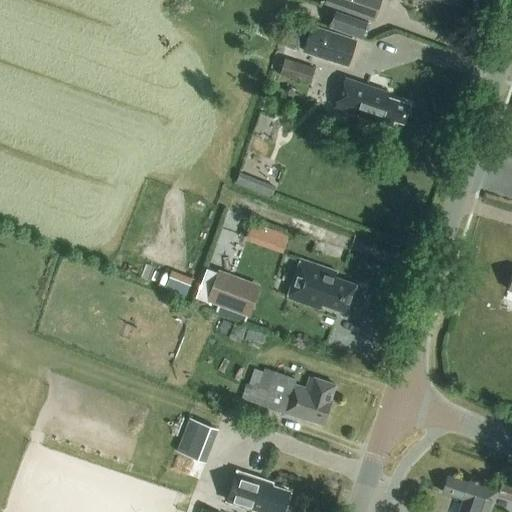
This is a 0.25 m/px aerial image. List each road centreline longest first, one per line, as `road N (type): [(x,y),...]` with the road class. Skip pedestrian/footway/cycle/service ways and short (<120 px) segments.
road 1 (tertiary): [(399,401),(511,46)]
road 2 (unclassified): [(511,443),(399,401)]
